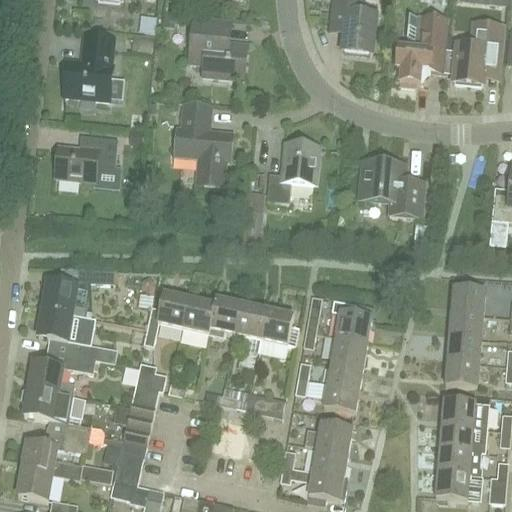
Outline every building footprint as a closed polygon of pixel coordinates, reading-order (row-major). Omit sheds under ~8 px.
[(93,0),(93,5),(123,8),(123,0),(93,0)] [(342,38),(340,57),(371,60),(375,20),(361,19),(363,4),(333,0),(330,26),(329,37),(342,38)] [(508,12),(509,0),(460,0),(460,7),(508,12)] [(139,40),(155,41),(157,23),(140,22),(139,40)] [(404,45),(413,46),(412,52),(398,51),(396,73),(395,87),(400,88),(399,92),(415,94),(415,89),(429,91),(430,76),(444,78),(446,56),(449,26),(415,22),(415,24),(406,23),(404,45)] [(188,69),(203,70),(202,82),(242,86),(246,50),(228,48),(230,29),(193,25),(188,69)] [(484,74),(497,75),(502,31),(473,28),(470,52),(456,50),(456,57),(453,79),(452,87),(482,91),(483,86),(484,74)] [(502,31),(497,75),(484,74),(483,86),(501,88),(506,37),(506,32),(502,31)] [(131,58),(153,60),(155,41),(139,40),(133,39),(131,58)] [(82,69),(67,67),(63,101),(107,106),(111,72),(109,72),(112,45),(85,42),(82,69)] [(446,56),(444,78),(453,79),(456,57),(446,56)] [(226,168),(229,168),(232,140),(208,138),(210,114),(182,112),(180,135),(176,135),(174,162),(198,164),(195,193),(223,195),(226,168)] [(130,150),(145,151),(146,138),(131,137),(130,150)] [(80,141),(78,155),(58,153),(55,183),(95,188),(97,173),(114,175),(118,146),(91,143),(80,141)] [(286,149),(283,182),(269,180),(267,200),(266,207),(289,209),(291,189),(314,191),(317,162),(318,152),(286,149)] [(358,206),(389,209),(388,222),(420,225),(423,196),(424,188),(404,186),(405,170),(362,166),(358,206)] [(114,175),(97,173),(95,188),(94,195),(119,198),(121,175),(114,175)] [(511,176),(509,195),(494,193),(491,226),(507,228),(511,228),(511,176)] [(241,248),(262,251),(266,207),(267,200),(246,198),(243,227),(241,248)] [(507,228),(491,226),(489,252),(506,253),(507,228)] [(425,261),(428,232),(415,231),(412,260),(425,261)] [(82,276),(82,289),(114,290),(114,277),(82,276)] [(87,313),(74,311),(78,293),(48,287),(43,316),(84,324),(86,324),(87,313)] [(451,319),(483,322),(486,298),(453,295),(451,319)] [(184,335),(190,304),(164,299),(160,316),(152,314),(144,351),(154,353),(159,330),(184,335)] [(209,341),(217,305),(202,302),(201,307),(190,304),(184,335),(209,341)] [(312,304),(306,338),(316,339),(322,305),(312,304)] [(236,341),(243,310),(217,305),(209,341),(223,344),(224,338),(236,341)] [(336,343),(368,349),(372,324),(357,322),(359,312),(334,307),(332,319),(340,320),(336,343)] [(259,358),(261,346),(268,316),(243,310),(236,341),(244,342),(242,355),(259,358)] [(299,334),(291,333),(295,318),(293,315),(283,312),(280,315),(279,318),(268,316),(261,346),(295,354),(299,334)] [(84,324),(43,316),(38,343),(68,348),(67,352),(72,353),(70,362),(95,366),(115,370),(117,357),(91,352),(96,326),(86,324),(84,324)] [(481,346),(483,322),(451,319),(449,343),(481,346)] [(313,355),(316,339),(306,338),(303,354),(313,355)] [(364,372),(368,349),(336,343),(332,367),(364,372)] [(479,370),(481,346),(449,343),(447,367),(479,370)] [(93,380),(95,366),(70,362),(68,376),(93,380)] [(360,396),(364,372),(332,367),(328,390),(360,396)] [(477,402),(479,370),(447,367),(445,399),(477,402)] [(75,390),(61,388),(63,375),(34,369),(29,395),(71,403),(71,402),(73,403),(75,390)] [(133,409),(156,414),(159,403),(158,403),(159,398),(163,399),(166,382),(155,379),(156,373),(140,369),(136,393),(133,409)] [(298,385),(308,387),(310,371),(301,370),(298,385)] [(305,403),(308,387),(298,385),(295,401),(305,403)] [(308,387),(305,403),(325,407),(328,390),(308,387)] [(354,428),(360,396),(328,390),(325,407),(322,422),(354,428)] [(172,391),(170,401),(185,404),(187,394),(172,391)] [(71,403),(29,395),(26,395),(22,397),(20,407),(23,410),(26,411),(24,422),(49,427),(48,431),(47,432),(46,439),(65,442),(89,446),(89,447),(103,450),(121,453),(123,446),(104,443),(105,440),(103,436),(67,430),(71,403)] [(220,412),(222,402),(207,399),(205,409),(220,412)] [(477,402),(445,399),(444,408),(476,411),(489,412),(490,403),(477,402)] [(222,402),(220,412),(236,416),(238,406),(222,402)] [(276,405),(275,413),(259,409),(260,405),(249,402),(246,417),(284,425),(287,407),(276,405)] [(442,432),(474,435),(476,411),(444,408),(442,432)] [(154,425),(156,414),(133,409),(130,420),(154,425)] [(489,412),(476,411),(474,435),(487,436),(489,412)] [(151,439),(154,425),(130,420),(127,433),(151,439)] [(317,454),(348,459),(354,428),(322,422),(319,439),(308,437),(306,452),(317,454)] [(501,437),(511,438),(511,432),(511,423),(502,423),(501,437)] [(474,435),(442,432),(440,456),(472,458),(474,435)] [(148,452),(151,439),(127,433),(124,446),(148,452)] [(474,435),(472,458),(486,459),(487,436),(474,435)] [(511,445),(511,438),(501,437),(499,456),(509,457),(511,445)] [(62,455),(76,458),(87,460),(89,447),(89,446),(65,442),(62,455)] [(148,452),(124,446),(124,447),(123,446),(121,453),(123,453),(122,459),(145,465),(148,452)] [(24,464),(22,475),(52,480),(81,486),(83,472),(74,470),(55,467),(57,454),(43,452),(27,449),(26,452),(22,451),(19,463),(24,464)] [(344,483),(348,459),(317,454),(313,478),(344,483)] [(472,458),(440,456),(437,480),(470,482),(472,458)] [(283,472),(292,474),(295,459),(286,457),(283,472)] [(472,458),(470,482),(482,484),(482,479),(480,477),(481,464),(485,464),(486,459),(472,458)] [(142,477),(145,465),(122,459),(119,472),(142,477)] [(114,476),(84,471),(81,484),(112,490),(114,476)] [(497,485),(507,486),(509,471),(498,471),(497,485)] [(139,492),(142,477),(119,472),(115,487),(129,490),(133,491),(139,492)] [(291,478),(292,474),(283,472),(280,492),(289,494),(290,487),(310,491),(312,481),(291,478)] [(47,507),(52,480),(22,475),(18,502),(47,507)] [(320,511),(339,511),(344,483),(313,478),(312,481),(310,491),(307,510),(320,511)] [(435,506),(467,509),(470,482),(437,480),(435,506)] [(470,482),(467,509),(481,510),(483,487),(482,487),(482,484),(470,482)] [(505,511),(507,486),(497,485),(491,484),(488,511),(495,511),(505,511)] [(139,493),(139,492),(133,491),(129,490),(115,487),(112,504),(131,508),(130,510),(141,511),(145,511),(147,505),(146,505),(149,496),(139,493)] [(146,505),(147,505),(162,509),(164,499),(149,496),(146,505)] [(198,511),(199,506),(185,502),(182,511),(198,511)]
